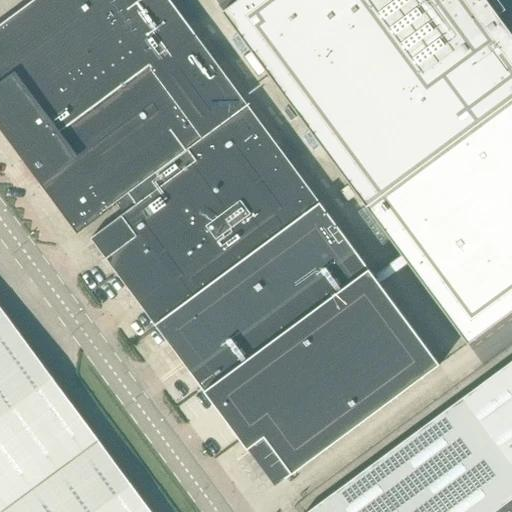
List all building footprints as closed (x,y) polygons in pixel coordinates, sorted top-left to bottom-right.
[(35,0),(0,26),(0,129),(23,161),(25,159),(41,181),(40,183),(78,234),(117,202),(125,214),(91,239),(94,243),(259,121),(197,36),(174,0),(35,0)] [(511,35),(486,0),(239,0),(223,13),(468,345),(511,312),(511,35)] [(259,121),(94,243),(155,326),(189,371),(191,374),(248,451),(266,437),(293,475),(439,366),(384,292),(356,253),(320,205),(259,121)] [(0,511),(151,511),(0,307),(0,511)] [(464,398),(309,511),(511,511),(511,362),(482,385),(464,398)]
